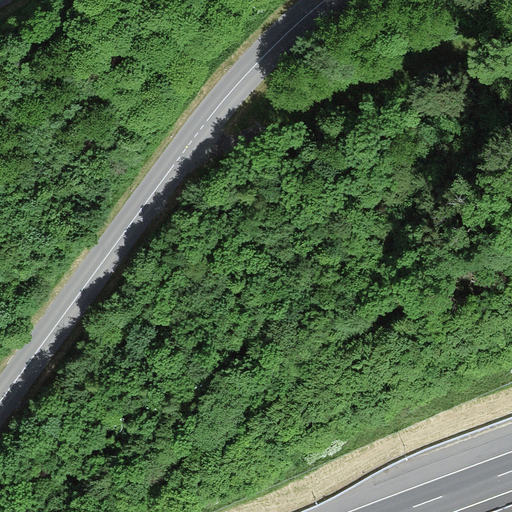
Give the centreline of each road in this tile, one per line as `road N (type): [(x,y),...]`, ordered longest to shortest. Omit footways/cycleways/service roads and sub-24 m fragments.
road 1 (tertiary): [(0,400),(220,105),(324,0)]
road 2 (track): [(181,154),(511,24)]
